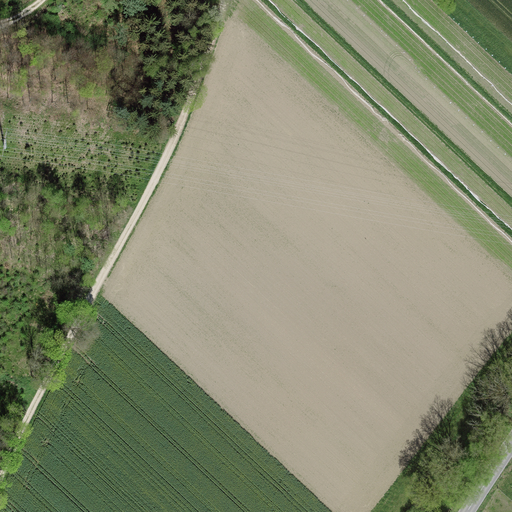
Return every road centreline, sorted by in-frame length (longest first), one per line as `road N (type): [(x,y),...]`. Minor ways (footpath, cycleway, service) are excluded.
road 1 (track): [(0,477),(162,165),(226,0)]
road 2 (track): [(511,351),(395,511)]
